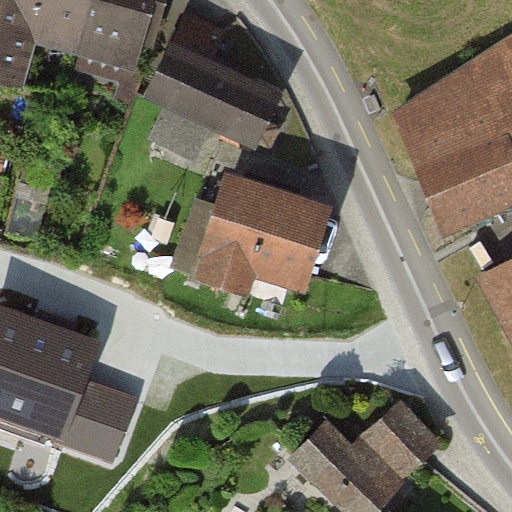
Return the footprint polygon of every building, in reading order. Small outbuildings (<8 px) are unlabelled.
[(153,0),(0,0),(0,76),(22,83),(37,32),(138,59),(153,0)] [(153,87),(175,99),(157,135),(196,154),(213,118),(270,146),(276,133),(266,128),(280,98),(210,63),(214,54),(232,64),(241,48),(222,38),(223,35),(190,19),(178,47),(170,44),(153,87)] [(511,50),(416,116),(459,228),(511,208),(511,50)] [(299,273),(319,209),(233,182),(223,215),(200,207),(182,264),(248,284),(255,259),(299,273)] [(511,279),(500,286),(511,308),(511,279)] [(94,343),(0,310),(0,407),(61,429),(58,437),(113,456),(133,401),(80,382),(94,343)] [(437,445),(401,407),(372,435),(408,473),(437,445)] [(365,511),(391,486),(327,423),(297,454),(357,511),(365,511)]
